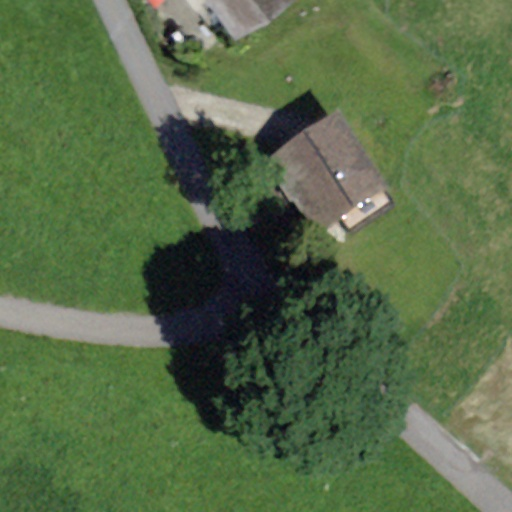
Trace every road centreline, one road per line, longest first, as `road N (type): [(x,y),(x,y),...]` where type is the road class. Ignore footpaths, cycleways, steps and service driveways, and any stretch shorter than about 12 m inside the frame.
road 1 (residential): [(108,0),(257,305)]
road 2 (residential): [(257,305),(506,511)]
road 3 (residential): [(0,309),(186,335),(257,305)]
